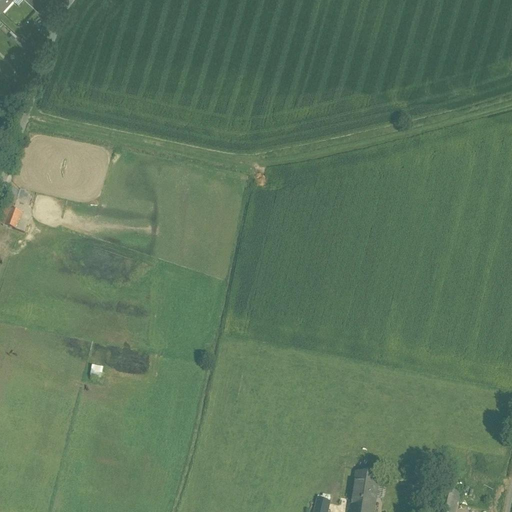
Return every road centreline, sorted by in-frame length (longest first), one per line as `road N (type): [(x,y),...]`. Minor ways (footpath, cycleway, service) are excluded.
road 1 (track): [(20,121),(260,169),(511,107)]
road 2 (unclassified): [(77,0),(0,176)]
